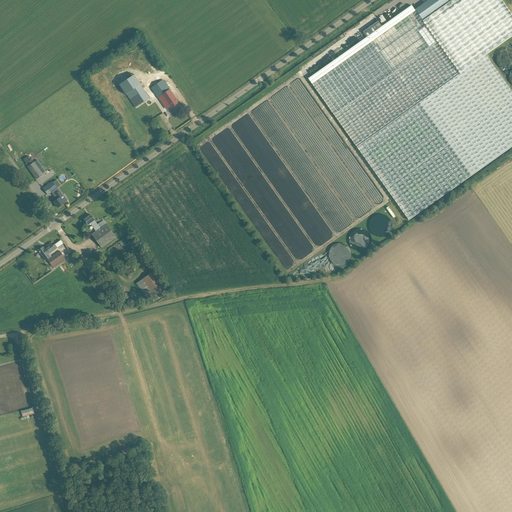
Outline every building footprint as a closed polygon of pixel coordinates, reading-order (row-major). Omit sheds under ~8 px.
[(511,15),(501,0),(427,0),(414,10),(411,5),(382,26),(378,21),(363,31),(367,36),(308,78),(409,220),(511,146),(511,92),(485,55),(511,35),(511,15)] [(511,51),(503,48),(501,51),(499,53),(496,61),(504,71),(503,75),(508,81),(510,82),(511,85),(511,84),(511,51)] [(239,112),(195,140),(287,273),(391,201),(298,72),(283,81),(267,91),(239,112)] [(163,80),(151,88),(161,103),(165,100),(162,94),(169,89),(163,80)] [(141,84),(126,94),(135,107),(149,98),(141,84)] [(169,89),(162,94),(165,100),(169,105),(164,107),(166,110),(170,107),(174,112),(181,107),(176,100),(169,89)] [(25,163),(36,179),(43,174),(42,174),(46,172),(40,164),(37,166),(34,162),(34,163),(31,159),(25,163)] [(48,195),(51,192),(54,195),(55,194),(58,199),(54,202),(58,208),(64,203),(60,197),(63,196),(57,188),(60,185),(56,179),(53,181),(50,178),(40,185),(43,188),(48,195)] [(91,215),(84,219),(88,225),(90,223),(94,228),(98,225),(94,220),(95,220),(91,215)] [(391,224),(390,220),(386,215),(379,215),(375,215),(370,221),(369,230),(359,229),(354,230),(349,235),(348,238),(353,242),(352,246),(357,251),(360,251),(367,249),(371,245),(373,245),(380,244),(379,240),(384,239),(384,238),(390,231),(391,224)] [(116,237),(104,220),(98,225),(94,228),(96,231),(92,234),(101,247),(116,237)] [(49,253),(57,248),(55,244),(52,246),(51,243),(44,248),(43,247),(39,250),(39,251),(40,252),(46,260),(51,256),(49,253)] [(350,265),(351,247),(334,246),(332,263),(350,265)] [(48,260),(52,266),(58,262),(59,264),(66,259),(60,251),(48,260)] [(126,273),(129,277),(136,272),(133,268),(126,273)] [(148,300),(151,297),(154,301),(167,292),(164,288),(168,285),(156,269),(136,284),(145,296),(148,300)] [(33,408),(21,410),(22,416),(34,414),(33,408)]
